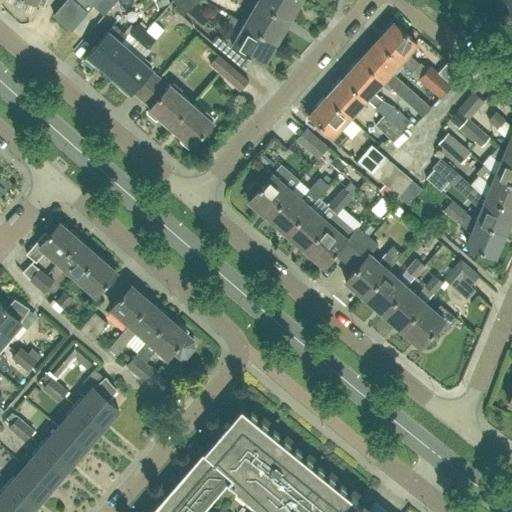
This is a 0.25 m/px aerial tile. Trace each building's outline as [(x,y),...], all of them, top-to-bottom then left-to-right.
[(65,0),(53,15),(71,30),(92,5),(103,15),(115,0),(65,0)] [(258,0),(258,1),(289,19),(299,0),(258,0)] [(258,1),(245,23),(276,41),(289,19),(258,1)] [(264,63),(276,41),(245,23),(245,24),(230,16),(225,26),(230,29),(224,39),(217,35),(211,41),(241,66),(250,55),(264,63)] [(87,54),(109,73),(154,21),(153,21),(145,30),(137,23),(126,35),(113,24),(87,54)] [(141,98),(159,77),(151,70),(153,68),(142,59),(150,50),(147,47),(163,29),(154,21),(109,73),(131,92),(133,91),(141,98)] [(376,40),(399,61),(411,72),(419,63),(407,52),(416,42),(393,22),(376,40)] [(286,39),(306,53),(313,42),(293,28),(286,39)] [(399,61),(376,40),(359,59),(382,79),(383,78),(423,115),(430,107),(390,70),(399,61)] [(247,81),(217,54),(209,63),(239,90),(247,81)] [(359,59),(343,77),(375,106),(381,99),(372,90),(382,79),(359,59)] [(434,66),(422,81),(443,99),(456,83),(434,66)] [(159,77),(141,98),(150,105),(148,107),(170,126),(191,102),(169,82),(167,84),(159,77)] [(343,77),(325,96),(348,116),(365,98),(374,107),(375,106),(343,77)] [(339,126),(348,116),(325,96),(308,115),(340,144),(348,135),(339,126)] [(191,102),(170,126),(191,145),(213,121),(191,102)] [(384,114),(401,129),(409,121),(393,105),(384,114)] [(505,152),(511,154),(511,126),(495,111),(488,119),(498,128),(499,127),(511,137),(505,151),(502,149),(505,152)] [(401,129),(384,114),(370,129),(384,142),(390,136),(392,138),(401,129)] [(467,116),(459,125),(481,145),(489,136),(467,116)] [(328,145),(307,127),(297,138),(318,157),(328,145)] [(469,152),(448,132),(439,142),(460,162),(469,152)] [(357,161),(371,172),(385,156),(371,145),(357,161)] [(495,175),(511,181),(511,154),(505,152),(502,149),(498,147),(492,153),(501,161),(495,175)] [(380,180),(393,164),(385,156),(371,172),(380,180)] [(504,232),(511,212),(511,207),(486,196),(485,197),(440,157),(432,166),(469,199),(469,197),(481,208),(476,220),(504,232)] [(279,162),(271,172),(248,199),(267,215),(290,188),(298,179),(279,162)] [(389,187),(402,171),(393,164),(380,180),(389,187)] [(486,196),(511,207),(511,181),(495,175),(483,164),(476,172),(490,184),(486,196)] [(411,179),(402,171),(389,187),(398,195),(411,179)] [(267,215),(286,232),(310,205),(328,184),(319,176),(300,197),(290,188),(267,215)] [(420,187),(411,179),(398,195),(407,203),(420,187)] [(353,195),(342,187),(328,205),(339,213),(353,195)] [(504,232),(476,220),(475,220),(451,199),(443,208),(458,222),(459,221),(471,232),(466,244),(494,255),(504,232)] [(400,203),(389,215),(400,224),(411,213),(400,203)] [(328,221),(310,205),(286,232),(304,248),(328,221)] [(45,251),(57,261),(78,237),(58,221),(47,235),(43,232),(25,253),(35,262),(45,251)] [(338,230),(328,221),(304,248),(324,265),(335,252),(344,260),(367,235),(357,226),(353,230),(344,222),(338,230)] [(344,279),(364,296),(387,269),(401,253),(391,244),(378,260),(368,252),(376,243),(367,235),(344,260),(354,268),(344,279)] [(76,278),(97,254),(78,237),(57,261),(76,278)] [(97,254),(76,278),(96,294),(116,270),(97,254)] [(54,280),(24,257),(18,265),(29,278),(44,292),(54,280)] [(387,269),(364,296),(382,312),(423,265),(416,259),(399,279),(387,269)] [(480,275),(461,259),(445,278),(455,287),(463,278),(470,285),(480,275)] [(382,312),(401,329),(425,301),(424,301),(442,281),(434,274),(417,294),(407,286),(425,266),(423,265),(382,312)] [(129,323),(150,300),(130,283),(110,307),(129,323)] [(72,298),(63,290),(54,301),(64,309),(72,298)] [(0,302),(0,337),(3,340),(17,324),(24,330),(35,316),(27,309),(28,307),(14,298),(5,307),(0,302)] [(168,316),(150,300),(129,323),(131,324),(110,349),(116,354),(127,342),(138,352),(168,316)] [(434,309),(425,301),(401,329),(420,345),(434,328),(441,334),(455,317),(439,303),(434,309)] [(108,322),(95,311),(79,328),(92,340),(108,322)] [(168,316),(138,352),(126,365),(148,384),(159,371),(145,359),(156,346),(168,356),(174,349),(181,355),(188,353),(194,346),(192,338),(187,334),(188,332),(168,316)] [(92,360),(74,345),(51,371),(58,377),(75,357),(86,367),(92,360)] [(27,352),(20,346),(12,356),(28,370),(40,355),(31,347),(27,352)] [(75,405),(103,428),(120,408),(108,399),(117,389),(106,376),(103,378),(93,369),(82,383),(89,389),(75,405)] [(68,388),(47,371),(43,376),(48,380),(42,387),(58,400),(68,388)] [(103,428),(75,405),(58,425),(86,448),(103,428)] [(371,511),(240,405),(146,511),(211,511),(204,506),(226,480),(241,493),(247,498),(253,503),(259,508),(262,511),(371,511)] [(34,428),(17,416),(9,427),(25,439),(34,428)] [(86,448),(58,425),(41,445),(69,468),(86,448)] [(0,458),(7,464),(15,453),(0,441),(0,458)] [(69,468),(41,445),(24,465),(52,488),(69,468)] [(24,465),(7,485),(35,508),(52,488),(24,465)] [(31,511),(35,508),(7,485),(0,494),(0,511),(31,511)]
